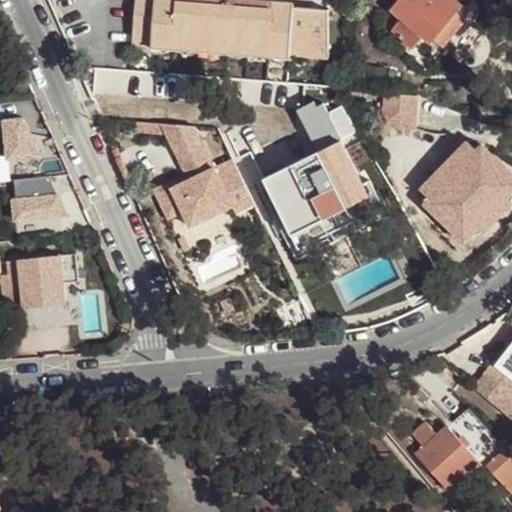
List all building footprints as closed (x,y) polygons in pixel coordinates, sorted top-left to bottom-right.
[(135,0),(132,42),(291,55),(291,52),(291,46),(327,49),(330,10),(295,7),(295,4),(273,3),(272,9),(177,1),(177,0),(135,0)] [(273,3),(241,0),(177,0),(177,1),(272,9),(273,3)] [(401,0),(414,10),(405,21),(424,37),(434,26),(440,31),(442,29),(466,0),(401,0)] [(477,2),(475,0),(466,0),(442,29),(449,36),(477,2)] [(326,55),(327,49),(291,46),(291,52),(326,55)] [(417,126),(418,93),(385,92),(384,125),(417,126)] [(0,178),(13,178),(11,159),(36,157),(33,114),(0,116),(0,178)] [(214,167),(193,125),(161,123),(178,158),(185,155),(190,164),(185,173),(153,189),(165,214),(180,206),(183,211),(190,226),(232,205),(235,212),(253,203),(232,158),(214,167)] [(375,192),(346,137),(270,175),(275,184),(267,188),(292,236),(375,192)] [(468,142),(462,148),(471,157),(477,150),(468,142)] [(471,157),(462,148),(428,183),(437,191),(431,198),(426,203),(465,240),(479,226),(506,197),(511,191),(511,174),(482,145),(477,150),(471,157)] [(185,155),(178,158),(185,173),(190,164),(185,155)] [(13,177),(16,221),(63,218),(60,174),(13,177)] [(422,189),(431,198),(437,191),(428,183),(422,189)] [(260,192),(286,239),(292,236),(267,188),(260,192)] [(375,192),(292,236),(299,249),(314,241),(319,250),(370,223),(365,214),(382,205),(375,192)] [(511,204),(511,202),(511,203),(506,197),(479,226),(484,231),(485,232),(511,204)] [(183,211),(180,206),(165,214),(168,219),(183,211)] [(466,242),(484,231),(479,226),(465,240),(466,242)] [(12,233),(15,260),(42,257),(39,230),(12,233)] [(15,260),(4,261),(6,285),(9,285),(11,309),(62,304),(61,287),(72,286),(68,254),(42,257),(15,260)] [(511,346),(497,365),(511,376),(511,346)] [(492,360),(469,388),(496,410),(511,391),(511,376),(497,365),(492,360)] [(465,408),(435,435),(423,422),(409,434),(422,448),(414,456),(442,487),(470,462),(478,470),(483,465),(509,495),(511,493),(511,453),(498,439),(495,441),(465,408)] [(122,425),(100,428),(103,448),(125,444),(122,425)]
